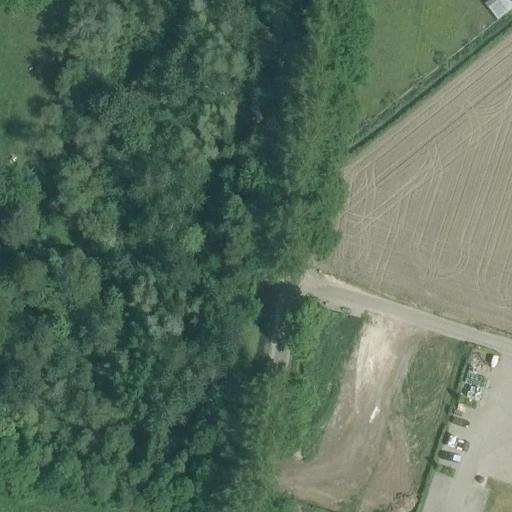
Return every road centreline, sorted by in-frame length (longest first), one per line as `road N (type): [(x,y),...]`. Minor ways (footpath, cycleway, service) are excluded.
road 1 (unclassified): [(249,511),(335,0)]
road 2 (unknown): [(291,271),(511,342)]
